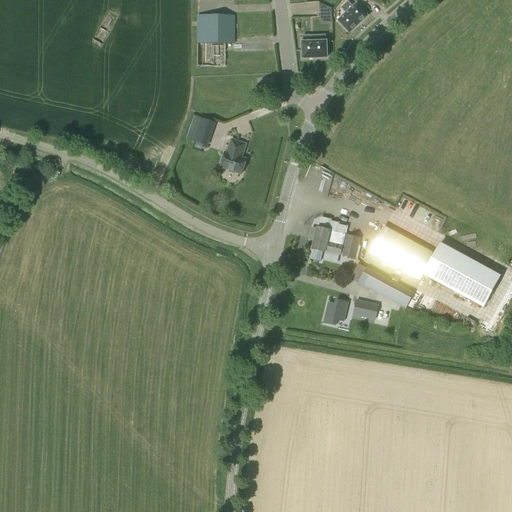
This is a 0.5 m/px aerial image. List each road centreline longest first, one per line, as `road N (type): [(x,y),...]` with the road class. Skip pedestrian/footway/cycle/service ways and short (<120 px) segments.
road 1 (unclassified): [(271,253),(213,233),(72,159),(0,139)]
road 2 (tertiary): [(228,511),(271,253)]
road 3 (tertiary): [(314,112),(345,67),(413,0)]
road 4 (tertiary): [(271,253),(314,112)]
road 5 (residential): [(314,112),(291,89),(282,0)]
